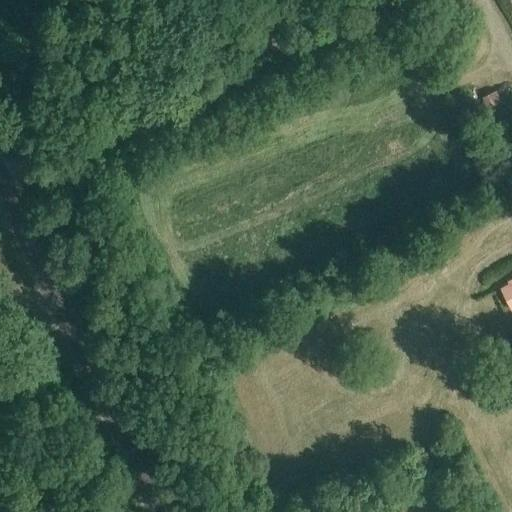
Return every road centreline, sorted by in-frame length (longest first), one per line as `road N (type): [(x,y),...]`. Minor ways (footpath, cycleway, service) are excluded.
road 1 (unclassified): [(157,511),(0,185)]
road 2 (track): [(233,227),(338,171),(383,120),(506,51)]
road 3 (track): [(418,511),(437,397),(468,304),(480,272),(511,245)]
